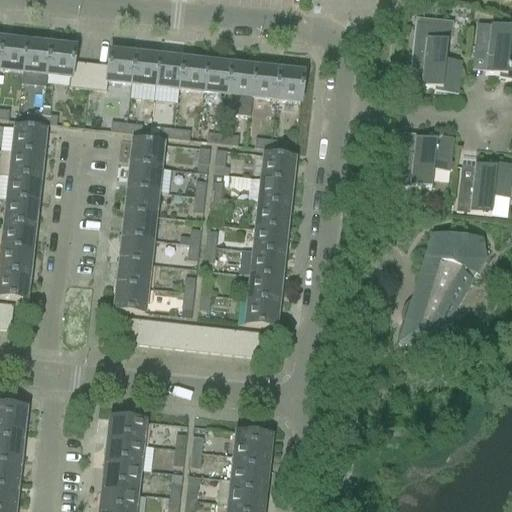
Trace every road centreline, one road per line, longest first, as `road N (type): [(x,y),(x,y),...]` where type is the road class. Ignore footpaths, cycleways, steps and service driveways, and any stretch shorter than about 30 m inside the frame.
road 1 (unclassified): [(330,106),(333,66),(320,31),(41,0)]
road 2 (unclassified): [(294,391),(308,364),(330,106)]
road 3 (unclassified): [(294,391),(272,400),(54,373)]
road 4 (unclassified): [(43,372),(73,136)]
road 5 (unclassified): [(500,110),(330,106)]
road 6 (unclassified): [(40,511),(54,373)]
road 7 (unclassified): [(295,511),(304,435),(294,391)]
